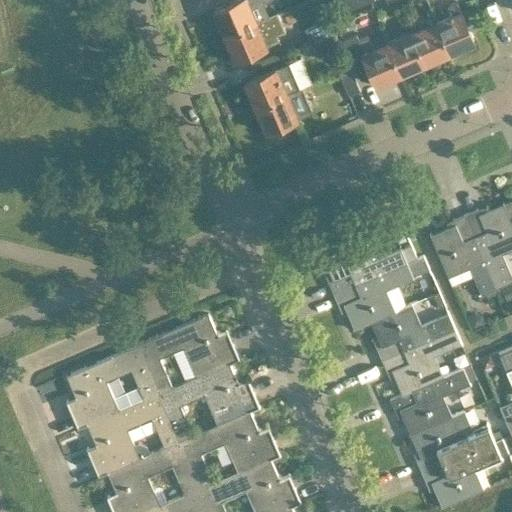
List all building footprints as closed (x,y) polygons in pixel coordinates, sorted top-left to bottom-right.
[(225,33),(269,14),(262,0),(234,0),(214,9),(225,33)] [(340,13),(370,0),(339,0),(335,2),(340,13)] [(449,15),(436,21),(449,52),(474,41),(457,1),(446,6),(449,15)] [(279,38),(277,34),(285,30),(277,12),(269,15),(269,14),(225,33),(236,59),(266,45),(266,44),(279,38)] [(305,28),(310,39),(334,29),(329,18),(305,28)] [(424,18),(408,24),(411,31),(425,63),(449,52),(436,21),(427,24),(424,18)] [(338,40),(334,29),(310,39),(314,50),(338,40)] [(425,63),(411,31),(387,42),(401,73),(425,63)] [(401,73),(387,42),(372,48),(366,35),(357,39),(355,34),(343,39),(360,79),(371,74),(376,84),(401,73)] [(299,86),(300,86),(311,82),(300,57),(245,81),(255,105),(299,86)] [(349,65),(337,70),(349,96),(360,91),(349,65)] [(310,111),(300,86),(299,86),(255,105),(267,131),(297,118),(297,117),(310,111)] [(478,208),(465,213),(496,286),(511,278),(511,277),(499,249),(511,243),(511,220),(505,203),(485,212),(487,216),(482,218),(478,208)] [(430,233),(429,233),(451,284),(475,273),(483,292),(496,286),(465,213),(452,219),(456,229),(451,231),(449,227),(431,235),(430,233)] [(341,222),(328,228),(331,234),(344,229),(341,222)] [(350,243),(321,255),(321,256),(324,255),(331,274),(336,272),(338,277),(328,281),(333,294),(407,261),(407,262),(417,257),(411,243),(411,244),(370,261),(360,238),(350,243)] [(413,276),(413,275),(430,268),(424,254),(417,257),(407,262),(407,261),(333,294),(339,306),(344,304),(355,328),(368,322),(392,311),(405,305),(396,283),(413,276)] [(445,305),(439,291),(433,293),(439,308),(445,305)] [(392,311),(368,322),(376,339),(380,338),(382,343),(372,347),(378,359),(454,326),(448,312),(418,325),(408,304),(405,305),(392,311)] [(209,313),(204,315),(163,333),(138,344),(159,393),(230,362),(230,363),(239,358),(233,344),(232,344),(231,341),(222,345),(209,313)] [(454,326),(378,359),(383,373),(394,368),(396,374),(391,376),(399,393),(440,375),(430,354),(461,341),(454,326)] [(73,413),(72,414),(78,428),(88,425),(87,424),(159,393),(138,344),(112,355),(71,372),(71,373),(66,375),(80,406),(71,410),(73,413)] [(511,349),(500,355),(511,383),(511,402),(500,408),(511,434),(511,349)] [(260,406),(254,392),(253,392),(251,389),(243,392),(230,363),(230,362),(159,393),(180,441),(250,410),(251,410),(260,406)] [(399,393),(390,397),(395,411),(406,407),(408,412),(404,413),(412,432),(452,415),(442,392),(469,381),(468,380),(466,374),(462,365),(440,375),(399,393)] [(107,415),(87,424),(88,425),(101,454),(92,458),(93,461),(92,461),(99,476),(108,472),(150,453),(147,445),(138,442),(135,443),(128,428),(153,417),(165,447),(180,441),(159,393),(107,415)] [(452,415),(412,432),(420,450),(424,448),(426,454),(416,458),(421,470),(494,439),(491,432),(490,429),(488,425),(474,431),(465,409),(452,415)] [(281,454),(274,439),(274,440),(272,436),(263,440),(251,410),(250,410),(180,441),(200,488),(271,458),(281,454)] [(494,439),(421,470),(427,484),(435,481),(437,486),(435,486),(444,506),(484,488),(490,486),(481,466),(501,458),(500,454),(508,451),(502,436),(494,439)] [(114,509),(113,509),(114,511),(145,511),(200,488),(180,441),(165,447),(150,453),(108,472),(121,502),(113,506),(114,509)] [(301,502),(295,487),(294,488),(293,484),(284,488),(271,458),(200,488),(210,511),(277,511),(292,506),(301,502)] [(210,511),(200,488),(145,511),(210,511)]
